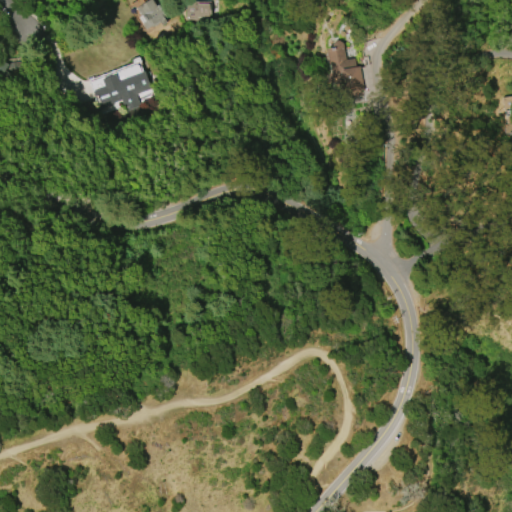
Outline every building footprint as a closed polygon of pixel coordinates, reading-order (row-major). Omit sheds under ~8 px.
[(147,0),(152,0),(155,6),(158,4),(166,17),(164,19),(166,22),(161,25),(158,21),(145,30),(142,24),(144,22),(135,8),(147,0)] [(186,1),(210,2),(210,19),(203,19),(203,22),(195,22),(195,19),(186,19),(186,1)] [(359,66),(363,89),(359,90),(360,94),(352,96),(351,94),(345,95),(344,88),(334,90),(333,81),(330,82),(327,80),(326,77),(328,73),(330,73),(325,49),(332,48),(331,45),(333,42),(338,40),(343,43),(345,60),(354,58),(356,67),(359,66)] [(151,89),(135,94),(139,106),(125,111),(120,100),(98,108),(88,82),(133,65),(131,59),(139,56),(151,89)] [(501,97),(511,95),(511,132),(505,133),(504,123),(506,123),(504,110),(503,111),(501,97)]
